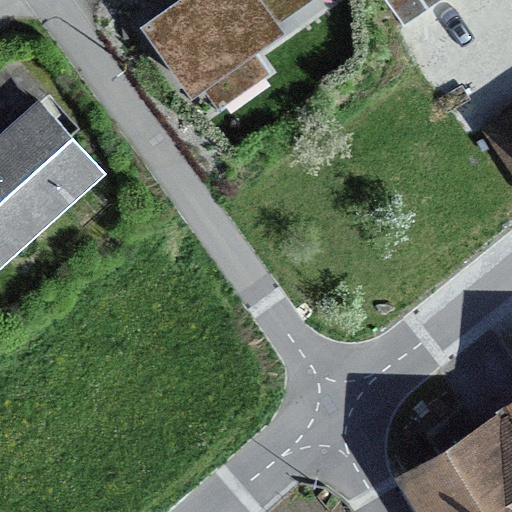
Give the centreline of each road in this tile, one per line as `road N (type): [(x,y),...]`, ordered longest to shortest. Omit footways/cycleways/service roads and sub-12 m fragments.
road 1 (residential): [(45,0),(250,281)]
road 2 (residential): [(511,268),(333,413)]
road 3 (residential): [(250,281),(333,413)]
road 4 (residential): [(333,413),(215,511)]
